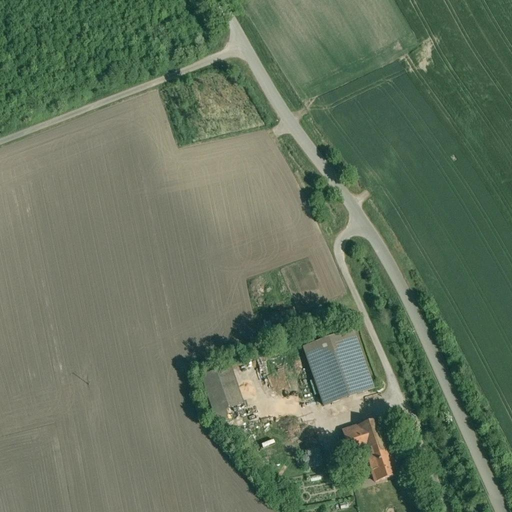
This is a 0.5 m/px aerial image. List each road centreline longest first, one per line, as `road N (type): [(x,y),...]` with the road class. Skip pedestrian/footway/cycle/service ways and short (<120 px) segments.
road 1 (residential): [(498,511),(397,271),(242,46)]
road 2 (track): [(368,227),(346,239),(338,262),(449,511)]
road 3 (track): [(0,144),(242,46)]
road 4 (unclassified): [(0,142),(242,46)]
